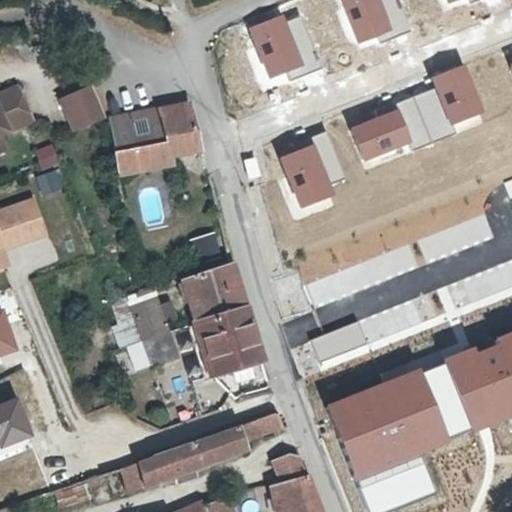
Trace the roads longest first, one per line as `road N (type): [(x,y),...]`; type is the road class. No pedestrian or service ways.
road 1 (residential): [(200,77),(296,416),(338,511)]
road 2 (unclassified): [(200,77),(68,4),(0,24)]
